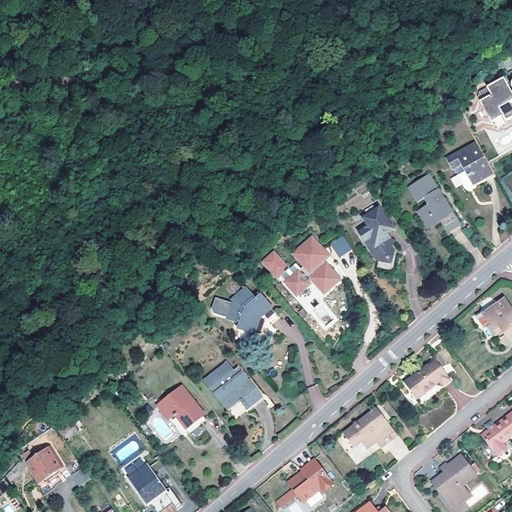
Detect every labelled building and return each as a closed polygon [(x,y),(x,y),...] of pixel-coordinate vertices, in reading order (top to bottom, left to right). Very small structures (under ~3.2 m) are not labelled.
[(507,122),(511,119),(511,104),(511,103),(511,102),(511,90),(506,79),(489,88),(493,96),(482,102),(493,123),(505,117),(507,122)] [(448,160),(453,169),(462,164),(473,184),(493,173),(476,143),(448,160)] [(462,164),(453,169),(464,189),(473,184),(462,164)] [(429,175),(409,188),(418,203),(424,199),(427,205),(418,211),(423,221),(431,217),(435,224),(441,220),(452,213),(429,175)] [(379,207),(364,218),(368,225),(360,232),(371,249),(372,248),(378,258),(386,259),(392,255),(393,247),(389,242),(392,239),(387,232),(393,227),(379,207)] [(452,213),(441,220),(448,231),(459,224),(452,213)] [(338,257),(351,251),(344,235),(330,242),(338,257)] [(312,237),(293,254),(303,266),(285,283),(297,296),(313,282),(324,294),(339,280),(334,274),(335,272),(328,265),(327,266),(323,261),(329,256),(312,237)] [(276,252),(265,263),(279,278),(290,268),(276,252)] [(237,329),(255,335),(261,318),(273,308),(261,294),(255,298),(245,287),(232,298),(230,304),(226,319),(238,324),(237,329)] [(483,315),(476,320),(482,327),(488,322),(499,336),(504,332),(506,335),(511,330),(511,310),(500,295),(479,311),(483,315)] [(226,319),(230,304),(216,300),(211,314),(226,319)] [(474,316),(476,320),(483,315),(479,311),(474,316)] [(272,323),(279,318),(275,312),(267,317),(272,323)] [(426,364),(420,368),(422,370),(415,376),(413,374),(402,381),(408,389),(412,387),(419,396),(438,382),(441,386),(449,380),(440,368),(444,365),(436,353),(431,357),(434,361),(427,366),(426,364)] [(226,363),(205,380),(228,409),(240,400),(249,410),(263,398),(239,368),(234,373),(226,363)] [(451,383),(449,380),(441,386),(443,389),(451,383)] [(308,387),(313,402),(322,399),(317,384),(308,387)] [(415,398),(419,396),(412,387),(408,389),(415,398)] [(182,388),(159,406),(169,419),(175,414),(186,428),(204,414),(182,388)] [(358,456),(376,442),(380,439),(384,445),(396,435),(376,409),(343,436),(358,456)] [(488,430),(481,436),(492,451),(494,450),(497,454),(506,447),(502,443),(511,435),(511,412),(507,416),(494,426),(490,421),(485,426),(486,428),(488,430)] [(75,426),(78,423),(72,416),(69,418),(75,426)] [(181,433),(185,430),(174,417),(170,420),(181,433)] [(69,418),(57,428),(62,436),(75,426),(69,418)] [(380,439),(376,442),(380,448),(384,445),(380,439)] [(38,483),(63,467),(51,448),(25,463),(29,469),(38,483)] [(320,456),(314,461),(326,477),(332,473),(320,456)] [(459,456),(446,467),(450,473),(446,475),(444,473),(442,475),(432,482),(448,504),(455,499),(459,503),(468,495),(461,485),(474,475),(459,456)] [(20,475),(29,469),(25,463),(23,459),(14,466),(20,475)] [(333,486),(326,477),(314,461),(302,471),(304,475),(300,478),(298,476),(289,484),(303,503),(320,490),(323,493),(333,486)] [(437,468),(442,475),(444,473),(446,475),(450,473),(446,467),(443,463),(437,468)] [(170,488),(167,491),(148,465),(128,479),(148,508),(151,506),(155,511),(176,511),(183,507),(170,488)] [(91,479),(83,467),(72,475),(80,487),(91,479)] [(0,496),(10,488),(4,479),(0,483),(0,496)] [(452,509),(459,503),(455,499),(448,504),(452,509)] [(389,511),(386,508),(380,511),(377,511),(371,502),(357,511),(389,511)]
